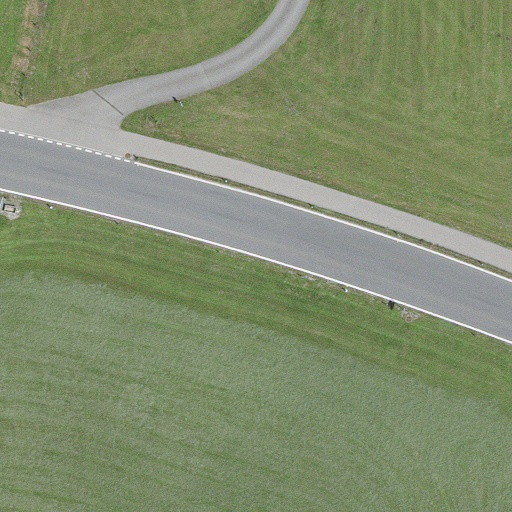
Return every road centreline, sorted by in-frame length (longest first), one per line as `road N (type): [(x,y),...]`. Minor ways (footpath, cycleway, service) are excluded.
road 1 (tertiary): [(0,157),(227,212),(511,311)]
road 2 (track): [(55,169),(66,131),(109,104),(210,73),(273,38),(292,0)]
